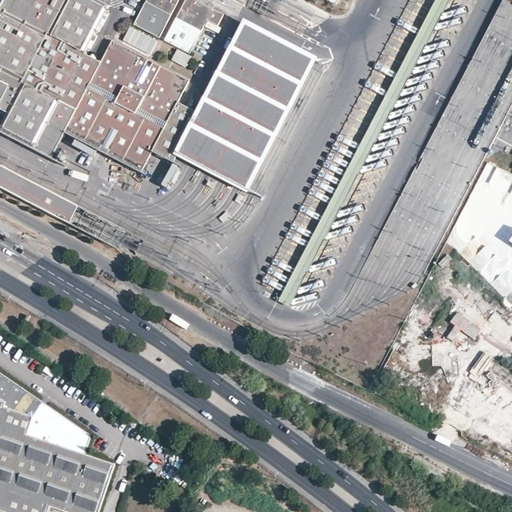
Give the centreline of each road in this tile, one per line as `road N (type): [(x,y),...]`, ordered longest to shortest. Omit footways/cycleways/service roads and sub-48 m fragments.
road 1 (residential): [(0,205),(280,371),(511,482)]
road 2 (primary): [(385,511),(156,337),(0,244)]
road 3 (primary): [(0,276),(202,403),(348,511)]
